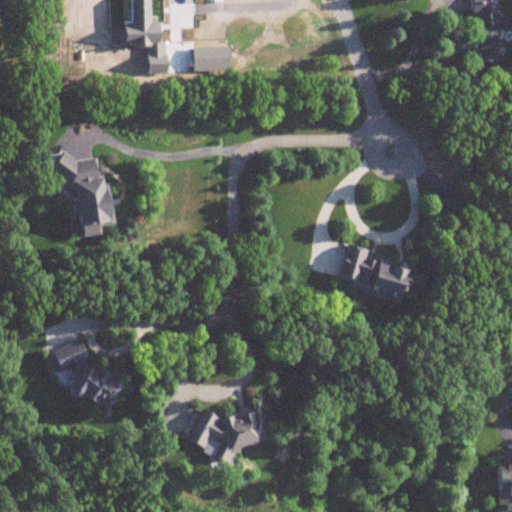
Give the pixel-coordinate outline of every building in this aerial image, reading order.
[(479,0),(480,60),(499,60),(498,0),(479,0)] [(231,70),(231,42),(193,42),(193,70),(231,70)] [(82,233),(96,232),(101,224),(114,222),(110,181),(99,174),(98,166),(87,159),(78,160),(63,151),(50,173),(70,185),(77,184),(82,233)] [(366,285),(364,292),(405,303),(415,267),(368,254),(369,249),(346,243),(337,277),(366,285)] [(113,408),(123,379),(97,369),(100,369),(89,365),(79,368),(82,361),(88,359),(81,340),(56,349),(54,354),(60,371),(70,367),(79,370),(72,388),(74,394),(113,408)] [(184,440),(204,448),(207,440),(215,439),(216,447),(212,456),(225,462),(229,454),(238,452),(241,446),(268,441),(267,435),(270,430),(268,417),(254,411),(220,417),(198,407),(184,440)] [(498,461),(497,496),(511,495),(511,452),(505,452),(505,462),(498,461)]
